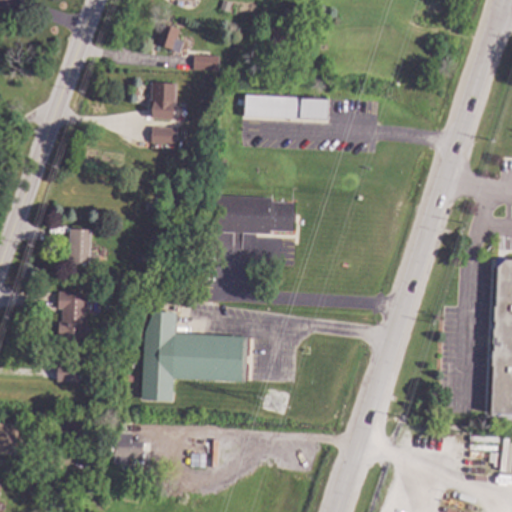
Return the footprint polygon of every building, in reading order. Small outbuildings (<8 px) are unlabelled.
[(8,0),(6,9),(0,7),(0,0),(8,0)] [(226,0),(229,1),(226,12),(216,9),(219,0),(226,0)] [(177,28),(174,38),(181,41),(177,53),(169,50),(170,49),(153,43),(160,22),(177,28)] [(292,28),(291,46),(267,44),(269,26),(292,28)] [(217,55),(216,71),(191,69),(192,54),(217,55)] [(175,83),(174,103),(171,103),(170,119),(150,118),(151,102),(148,102),(149,81),(175,83)] [(327,99),(326,120),(242,116),(243,94),(327,99)] [(176,127),(175,143),(149,142),(150,126),(176,127)] [(269,197),(269,201),(292,202),(291,212),(294,212),(294,221),(291,221),(290,231),(268,230),(268,233),(212,231),(213,195),(269,197)] [(88,229),(88,253),(96,254),(96,264),(67,263),(68,228),(88,229)] [(140,251),(140,254),(143,254),(143,261),(133,260),(133,253),(136,253),(136,251),(140,251)] [(511,413),(488,412),(495,265),(503,259),(511,259),(511,413)] [(85,293),(83,338),(56,336),(57,321),(60,321),(60,309),(56,308),(57,291),(85,293)] [(174,312),(173,333),(245,337),(242,381),(171,378),(170,401),(139,400),(142,333),(150,310),(174,312)] [(76,364),(75,382),(55,382),(56,364),(76,364)] [(0,422),(16,423),(15,452),(0,451),(0,422)] [(60,426),(60,444),(41,443),(42,425),(60,426)] [(129,432),(129,440),(141,441),(140,458),(126,457),(126,464),(111,463),(113,431),(129,432)] [(204,454),(203,467),(188,466),(189,452),(204,454)] [(33,492),(27,496),(24,491),(30,487),(33,492)]
